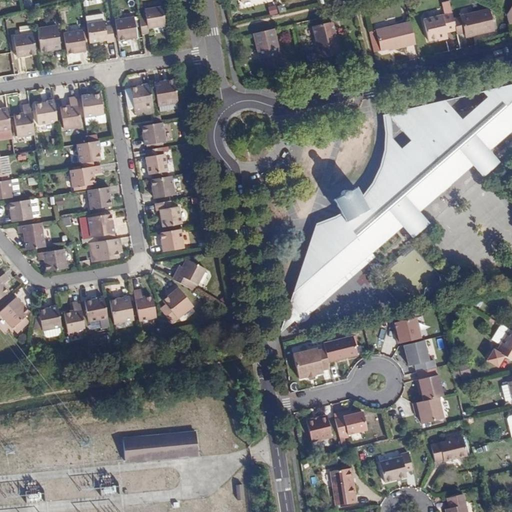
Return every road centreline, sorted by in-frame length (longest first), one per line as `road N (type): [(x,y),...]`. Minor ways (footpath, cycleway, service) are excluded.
road 1 (residential): [(109,70),(137,260),(36,280),(0,237)]
road 2 (residential): [(227,109),(213,127),(213,151),(232,180),(270,409)]
road 3 (residential): [(266,108),(291,109),(511,56)]
